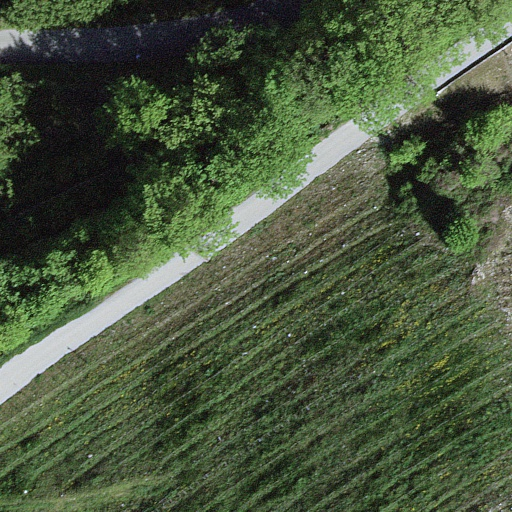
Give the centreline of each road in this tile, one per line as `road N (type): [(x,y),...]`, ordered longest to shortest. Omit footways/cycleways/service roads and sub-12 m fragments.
road 1 (track): [(511,21),(0,388)]
road 2 (track): [(0,38),(185,34),(289,0)]
